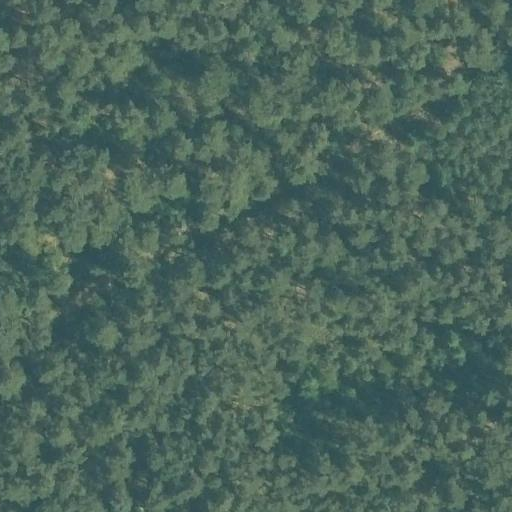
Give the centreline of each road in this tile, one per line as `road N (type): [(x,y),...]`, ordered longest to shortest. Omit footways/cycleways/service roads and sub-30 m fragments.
road 1 (track): [(477,54),(70,301),(0,226)]
road 2 (track): [(100,511),(70,301),(0,344)]
